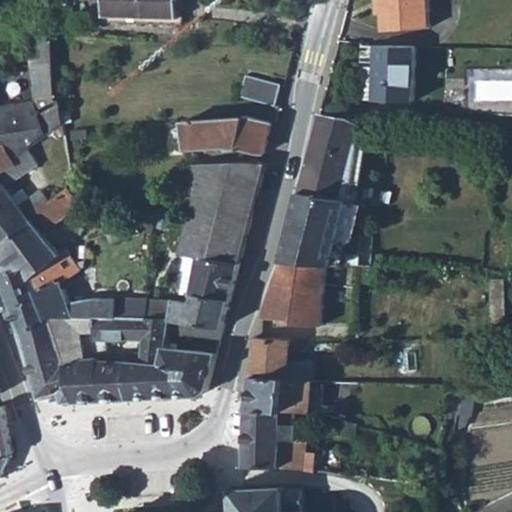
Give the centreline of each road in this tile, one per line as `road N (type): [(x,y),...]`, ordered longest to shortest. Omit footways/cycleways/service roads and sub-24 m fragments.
road 1 (tertiary): [(326,0),(266,263),(241,324),(221,418),(200,441)]
road 2 (tertiary): [(39,473),(87,450),(200,441)]
road 3 (tertiary): [(39,473),(0,346)]
